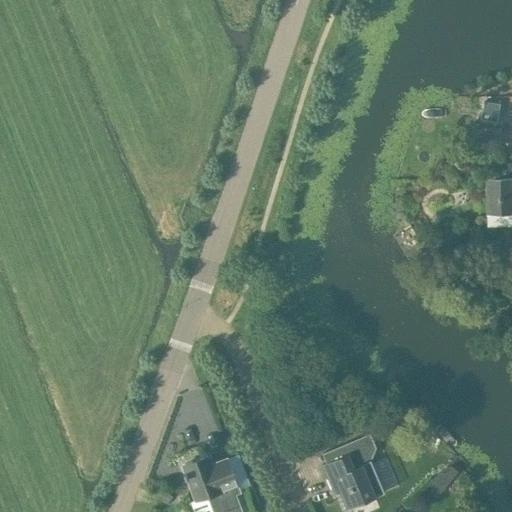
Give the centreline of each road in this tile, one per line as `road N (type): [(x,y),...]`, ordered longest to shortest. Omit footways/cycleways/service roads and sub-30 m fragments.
road 1 (tertiary): [(192,314),(297,0)]
road 2 (unclassified): [(192,314),(229,340),(301,511)]
road 3 (tertiary): [(118,511),(192,314)]
